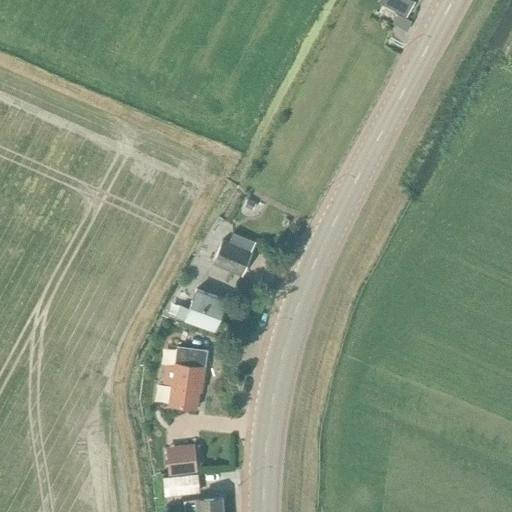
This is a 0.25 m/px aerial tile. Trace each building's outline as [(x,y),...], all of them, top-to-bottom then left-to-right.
[(397,13),(391,23),(405,31),(411,21),(405,18),(397,13)] [(246,198),(243,206),(251,210),(255,203),(246,198)] [(222,237),(211,263),(241,276),(251,252),(240,247),(241,245),(222,237)] [(213,331),(226,300),(195,288),(187,309),(179,306),(175,316),(183,319),(213,331)] [(201,392),(206,350),(177,346),(175,365),(164,363),(161,384),(171,385),(169,405),(196,409),(198,391),(201,392)] [(183,445),(181,445),(184,473),(186,473),(196,472),(193,444),(183,445)] [(161,480),(163,499),(198,495),(197,476),(161,480)] [(212,497),(183,499),(183,511),(221,511),(220,498),(220,496),(212,497)]
